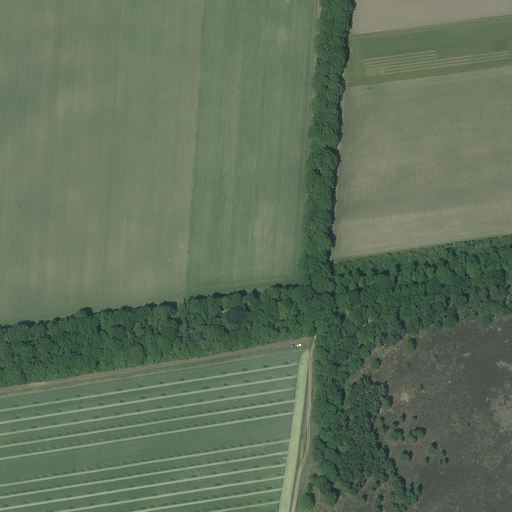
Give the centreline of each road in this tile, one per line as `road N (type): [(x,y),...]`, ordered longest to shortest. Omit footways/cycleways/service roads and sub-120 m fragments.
road 1 (track): [(313,299),(0,345)]
road 2 (track): [(313,299),(333,0)]
road 3 (track): [(313,299),(292,511)]
road 4 (track): [(511,270),(313,299)]
